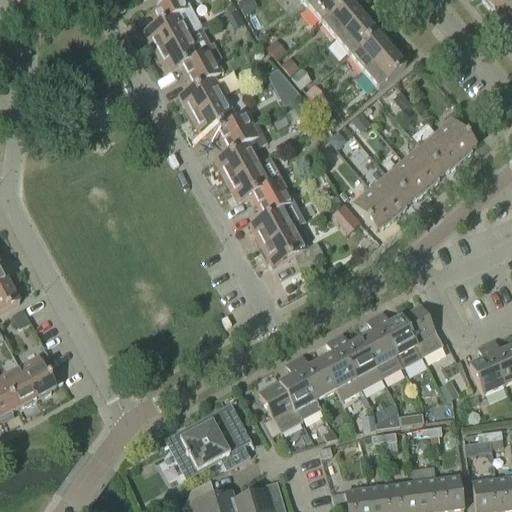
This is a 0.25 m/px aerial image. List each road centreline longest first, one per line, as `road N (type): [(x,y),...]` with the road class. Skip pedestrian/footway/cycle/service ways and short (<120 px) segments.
road 1 (residential): [(127,425),(12,212),(31,0)]
road 2 (residential): [(127,425),(382,284),(408,260)]
road 3 (residential): [(511,317),(458,335),(408,260)]
road 4 (residential): [(408,260),(511,170)]
road 5 (residential): [(511,99),(426,0)]
